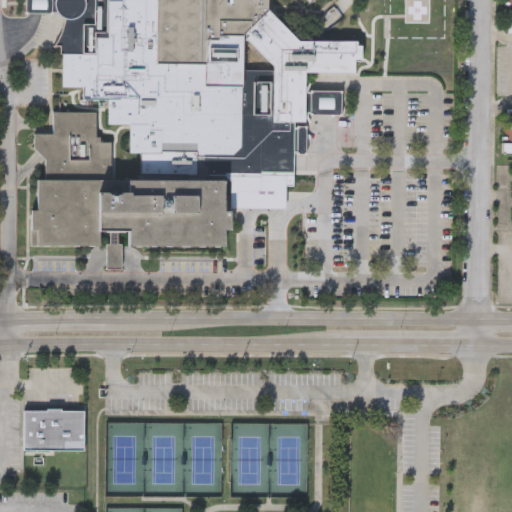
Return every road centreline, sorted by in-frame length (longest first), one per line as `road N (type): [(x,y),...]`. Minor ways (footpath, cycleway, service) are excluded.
road 1 (secondary): [(511,322),(0,321)]
road 2 (residential): [(476,344),(477,0)]
road 3 (secondary): [(0,345),(338,344)]
road 4 (secondary): [(338,344),(476,344)]
